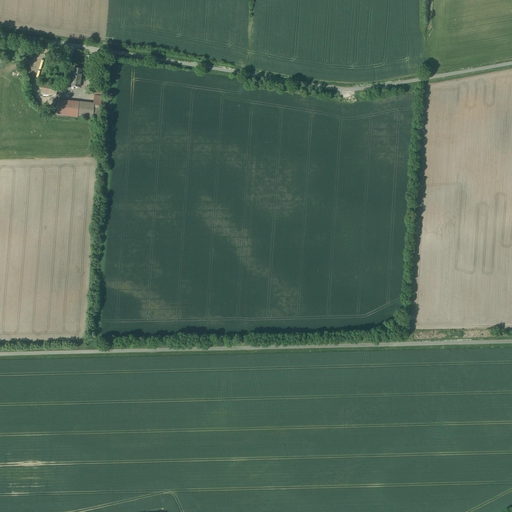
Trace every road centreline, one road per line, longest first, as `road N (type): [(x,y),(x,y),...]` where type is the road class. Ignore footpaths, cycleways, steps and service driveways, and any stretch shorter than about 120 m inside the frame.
road 1 (unclassified): [(511,60),(378,83),(0,30)]
road 2 (unclassified): [(0,350),(511,340)]
